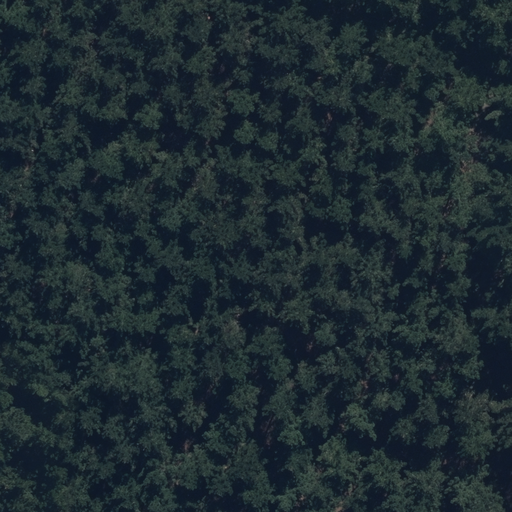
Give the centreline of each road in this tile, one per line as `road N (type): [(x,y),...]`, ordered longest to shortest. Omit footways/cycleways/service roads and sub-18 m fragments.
road 1 (track): [(468,24),(487,404),(511,503)]
road 2 (track): [(379,0),(511,35)]
